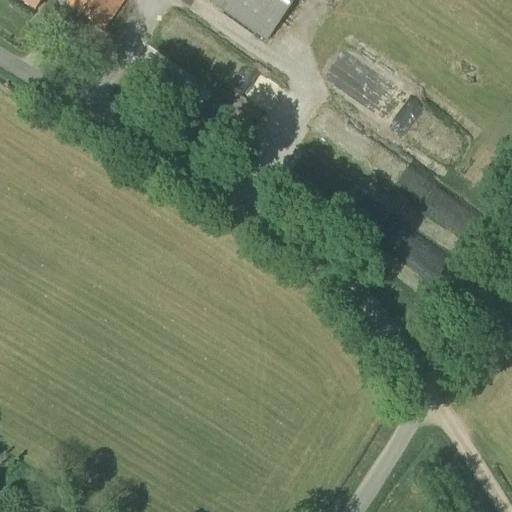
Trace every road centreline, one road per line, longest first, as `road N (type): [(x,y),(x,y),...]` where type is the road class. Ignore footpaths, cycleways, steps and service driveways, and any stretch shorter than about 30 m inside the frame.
road 1 (unclassified): [(353,511),(425,391),(356,294),(290,239),(0,57)]
road 2 (track): [(511,270),(425,391),(503,511)]
